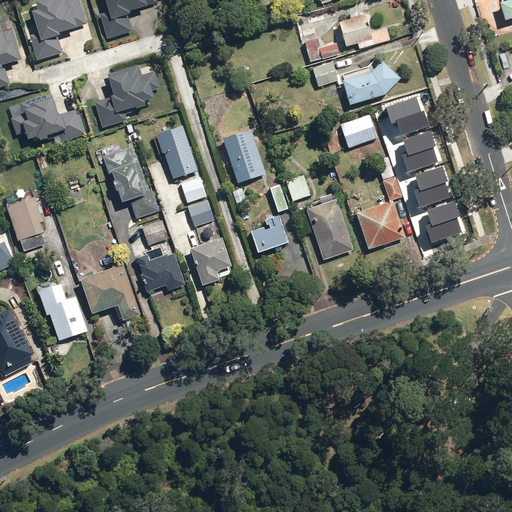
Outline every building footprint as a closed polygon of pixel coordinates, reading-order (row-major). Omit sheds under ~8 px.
[(33,32),(26,34),(34,63),(61,56),(55,36),(86,27),(78,0),(60,0),(32,8),(34,14),(28,15),(33,32)] [(101,0),(103,5),(96,8),(106,41),(131,33),(125,14),(158,4),(156,0),(101,0)] [(511,0),(505,0),(506,3),(496,6),(501,24),(511,20),(511,0)] [(335,25),(341,45),(342,49),(355,45),(357,52),(389,42),(385,28),(369,33),(365,17),(335,25)] [(0,88),(9,86),(6,75),(4,67),(14,64),(13,60),(18,59),(10,30),(2,33),(0,26),(0,88)] [(316,38),(302,42),(308,64),(339,55),(337,47),(320,52),(316,38)] [(331,65),(311,71),(316,89),(337,83),(338,87),(340,86),(346,107),(383,97),(398,80),(382,62),(335,77),(331,65)] [(109,99),(93,105),(100,128),(123,122),(120,113),(131,110),(143,106),(142,104),(151,101),(148,92),(158,89),(151,65),(137,69),(136,66),(107,75),(109,80),(104,82),(105,87),(107,92),(109,99)] [(57,117),(50,96),(10,108),(14,119),(9,120),(14,136),(20,134),(22,142),(33,139),(35,143),(45,140),(44,137),(62,132),(64,141),(86,134),(79,110),(57,117)] [(417,98),(387,108),(392,124),(398,121),(403,135),(429,126),(424,110),(421,111),(417,98)] [(368,116),(339,127),(348,149),(377,139),(368,116)] [(184,141),(179,129),(167,134),(166,132),(152,137),(159,156),(161,156),(171,181),(195,172),(192,163),(194,162),(192,157),(190,157),(187,149),(189,149),(186,141),(184,141)] [(430,130),(403,140),(408,154),(403,156),(408,172),(437,162),(432,146),(435,145),(430,130)] [(264,176),(248,132),(220,142),(236,186),(264,176)] [(117,144),(96,153),(101,167),(103,166),(106,172),(95,176),(99,186),(101,185),(104,191),(110,189),(117,206),(140,197),(143,204),(131,209),(136,222),(159,213),(150,193),(148,194),(143,181),(141,182),(127,148),(120,151),(117,144)] [(447,181),(442,167),(415,176),(420,189),(415,191),(420,207),(449,197),(444,182),(447,181)] [(390,201),(401,198),(394,177),(383,181),(390,201)] [(300,179),(285,191),(295,204),(310,193),(300,179)] [(199,180),(179,186),(185,205),(205,199),(199,180)] [(281,187),(267,191),(275,215),(289,210),(281,187)] [(246,202),(241,189),(229,194),(234,206),(246,202)] [(34,199),(3,208),(14,243),(17,243),(20,254),(45,246),(38,224),(41,223),(34,199)] [(454,201),(427,210),(432,224),(426,226),(431,242),(461,232),(456,218),(460,216),(454,201)] [(206,202),(186,209),(193,228),(213,221),(206,202)] [(405,237),(393,202),(357,214),(369,249),(405,237)] [(327,204),(304,213),(319,262),(350,252),(338,213),(327,204)] [(288,244),(279,218),(266,222),(269,228),(250,235),(257,256),(288,244)] [(162,222),(141,229),(147,246),(168,239),(162,222)] [(0,273),(24,260),(20,254),(18,255),(6,234),(0,237),(0,273)] [(219,239),(188,250),(195,269),(194,270),(200,287),(217,281),(214,274),(229,269),(219,239)] [(169,245),(133,260),(144,294),(146,293),(147,295),(151,294),(151,292),(164,288),(166,293),(179,289),(172,265),(175,264),(169,245)] [(121,268),(76,282),(88,317),(108,309),(109,312),(112,311),(116,322),(119,321),(119,323),(136,317),(136,315),(139,313),(121,268)] [(50,281),(32,288),(44,318),(46,317),(56,344),(84,333),(71,301),(63,304),(57,288),(53,289),(50,281)] [(0,372),(31,357),(7,311),(0,314),(0,372)] [(0,404),(32,391),(37,388),(30,371),(0,384),(0,404)]
